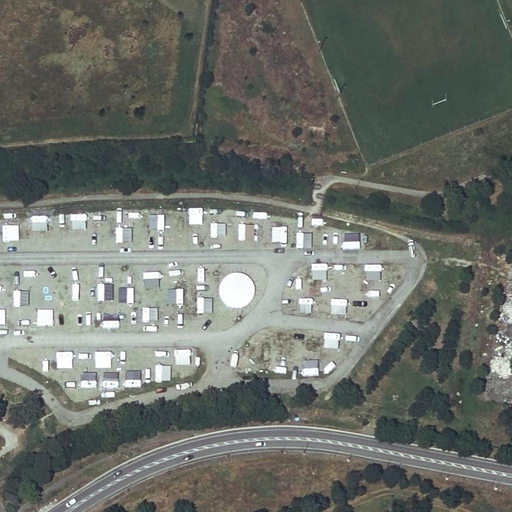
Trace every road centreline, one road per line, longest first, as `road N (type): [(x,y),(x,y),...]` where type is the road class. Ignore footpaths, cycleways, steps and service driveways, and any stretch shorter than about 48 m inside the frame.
road 1 (secondary): [(511,474),(312,437),(235,441),(171,456)]
road 2 (secondary): [(171,456),(117,473),(55,511)]
